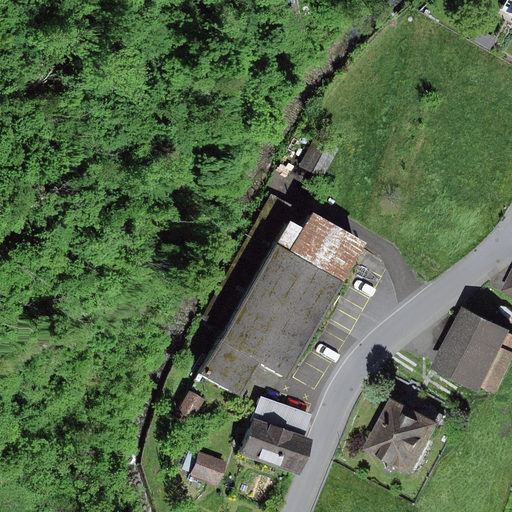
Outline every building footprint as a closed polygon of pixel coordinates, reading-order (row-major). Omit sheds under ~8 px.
[(280,226),(189,381),(234,404),(253,371),(281,385),(288,374),(360,247),(304,218),(295,234),(280,226)] [(511,267),(511,268),(500,290),(511,296),(511,267)] [(511,355),(511,332),(470,313),(440,374),(489,398),(511,355)] [(315,416),(257,397),(238,454),(296,473),(315,416)] [(401,400),(372,455),(423,480),(451,425),(401,400)] [(191,469),(219,479),(229,453),(200,443),(191,469)]
